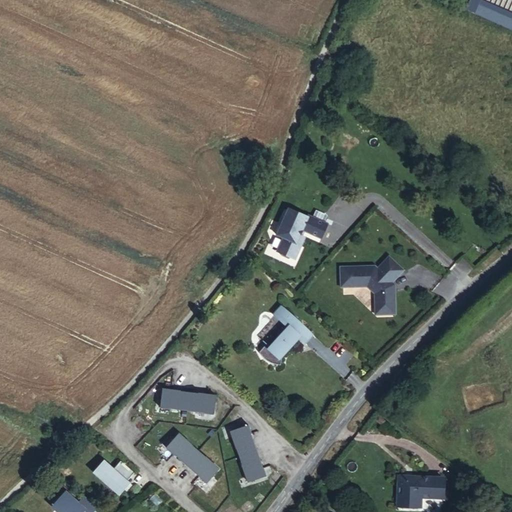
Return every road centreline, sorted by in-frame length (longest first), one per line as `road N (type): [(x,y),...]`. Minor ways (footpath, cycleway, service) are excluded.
road 1 (tertiary): [(272,511),(371,382),(511,252)]
road 2 (unknown): [(478,281),(375,201),(339,237)]
road 3 (unknown): [(195,511),(130,442),(114,401)]
